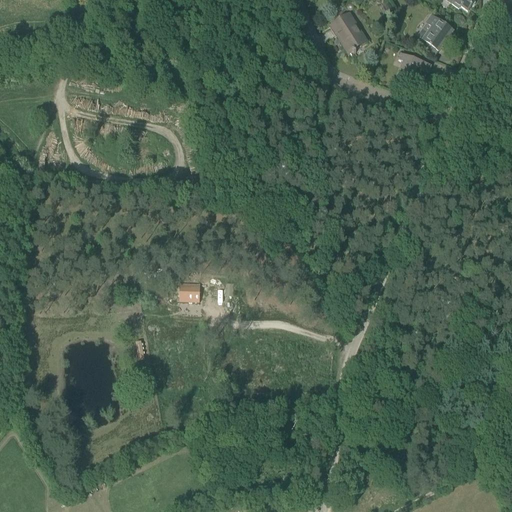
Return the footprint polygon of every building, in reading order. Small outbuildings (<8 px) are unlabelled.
[(444,0),(458,10),(460,8),(467,13),(475,1),(473,0),(444,0)] [(349,15),(338,22),(330,28),(349,55),(367,42),(349,15)] [(430,18),(425,24),(416,37),(436,52),(445,38),(447,40),(452,33),(444,28),(430,18)] [(402,64),(399,71),(396,81),(409,86),(416,69),(428,74),(431,67),(400,55),(398,62),(402,64)] [(172,279),(172,297),(192,297),(192,279),(172,279)]
